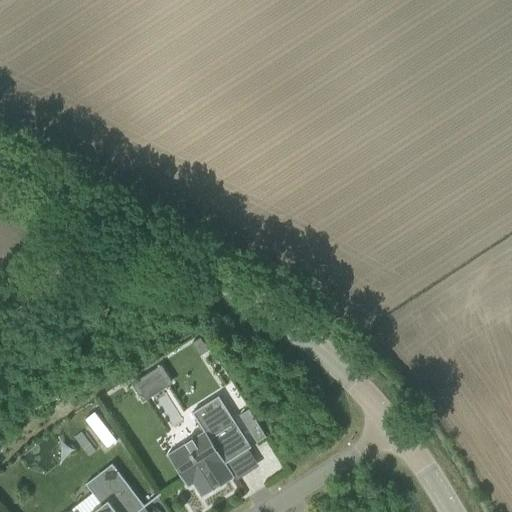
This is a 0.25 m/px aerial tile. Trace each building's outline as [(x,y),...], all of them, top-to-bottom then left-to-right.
[(199,338),(191,343),(199,356),(208,351),(199,338)] [(161,364),(132,380),(143,399),(171,383),(161,364)] [(232,477),(233,476),(225,464),(247,450),(232,426),(235,424),(218,396),(191,413),(203,432),(166,455),(175,468),(176,468),(180,474),(179,474),(187,488),(189,487),(197,501),(214,490),(213,488),(219,484),(220,486),(233,478),(232,477)] [(248,410),(239,415),(256,443),(265,437),(248,410)] [(103,415),(85,429),(95,441),(112,428),(103,415)] [(136,511),(144,507),(130,489),(112,464),(85,484),(102,506),(93,511),(67,511),(136,511)]
